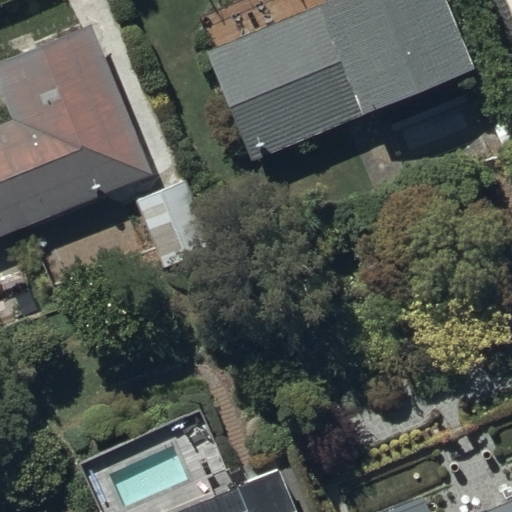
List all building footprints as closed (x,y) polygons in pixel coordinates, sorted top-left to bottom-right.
[(355,0),(201,65),(247,174),(464,83),(429,0),(355,0)] [(511,0),(496,0),(511,39),(511,0)] [(0,245),(147,186),(85,36),(0,70),(0,110),(7,127),(0,130),(0,245)] [(130,208),(161,276),(213,252),(182,184),(130,208)] [(284,511),(266,468),(188,500),(193,511),(284,511)]
